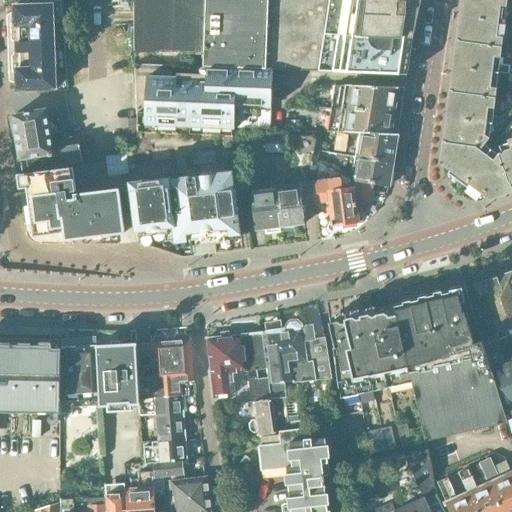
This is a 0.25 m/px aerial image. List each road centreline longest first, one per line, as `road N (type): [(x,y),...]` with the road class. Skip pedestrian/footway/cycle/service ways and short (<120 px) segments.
road 1 (residential): [(162,296),(150,268),(134,261),(31,255),(20,247),(0,104)]
road 2 (residential): [(431,244),(420,180),(449,0)]
road 3 (primary): [(192,293),(431,244)]
road 4 (residential): [(219,511),(192,293)]
road 5 (primary): [(0,294),(162,296)]
